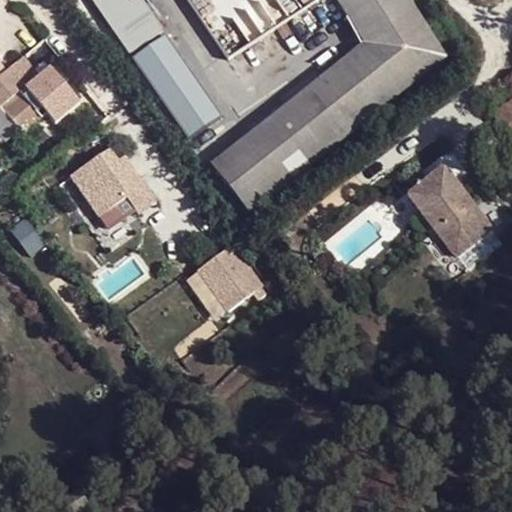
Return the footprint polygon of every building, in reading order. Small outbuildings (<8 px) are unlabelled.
[(163,32),(141,0),(93,0),(132,55),(163,32)] [(446,57),(409,0),(337,0),(366,45),(212,166),(250,214),(446,57)] [(171,95),(201,72),(187,53),(184,55),(169,34),(135,58),(148,75),(139,81),(157,105),(171,95)] [(47,115),(51,120),(56,126),(80,105),(51,69),(23,92),(0,63),(0,105),(3,109),(16,125),(24,134),(40,119),(47,115)] [(227,110),(201,72),(171,95),(197,132),(227,110)] [(45,125),(51,120),(47,115),(40,119),(45,125)] [(73,177),(110,230),(124,220),(116,207),(128,199),(138,215),(156,203),(137,176),(129,165),(125,159),(119,163),(111,151),(73,177)] [(134,161),(129,165),(137,176),(142,172),(134,161)] [(442,173),(406,202),(456,261),(491,232),(442,173)] [(101,235),(110,230),(73,177),(65,183),(101,235)] [(235,251),(207,271),(224,293),(251,273),(235,251)] [(286,366),(299,382),(309,374),(296,358),(286,366)]
